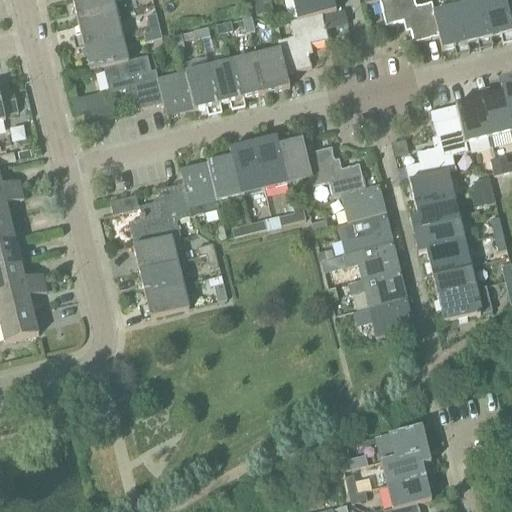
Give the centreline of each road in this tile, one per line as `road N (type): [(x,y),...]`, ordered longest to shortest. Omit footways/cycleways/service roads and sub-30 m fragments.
road 1 (residential): [(66,171),(511,62)]
road 2 (residential): [(0,390),(88,368),(103,349),(66,171)]
road 3 (residential): [(66,171),(34,38)]
